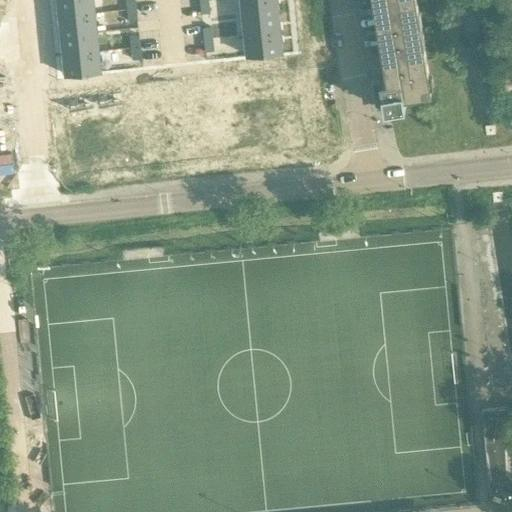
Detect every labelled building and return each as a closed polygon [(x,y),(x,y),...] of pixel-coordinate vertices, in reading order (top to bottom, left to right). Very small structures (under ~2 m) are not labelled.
[(94,0),(57,0),(59,17),(96,13),(94,0)] [(134,0),(126,0),(127,10),(136,9),(134,0)] [(277,0),(240,0),(242,17),(279,13),(277,0)] [(382,81),(382,82),(380,82),(382,94),(384,111),(406,107),(404,96),(431,92),(416,0),(379,0),(392,80),(382,81)] [(209,1),(201,2),(202,14),(210,13),(209,1)] [(136,9),(127,10),(129,22),(137,21),(136,9)] [(96,13),(59,17),(61,36),(98,32),(96,13)] [(279,13),(242,17),(244,36),(281,32),(279,13)] [(211,27),(203,28),(205,40),(213,39),(211,27)] [(98,32),(61,36),(63,55),(100,51),(98,32)] [(281,32),(244,36),(246,56),(283,52),(281,32)] [(138,35),(130,36),(131,48),(140,47),(138,35)] [(213,39),(205,40),(206,52),(214,51),(213,39)] [(140,47),(131,48),(133,60),(141,59),(140,47)] [(100,51),(63,55),(65,75),(102,71),(100,51)] [(279,68),(264,69),(265,77),(280,76),(279,68)] [(264,69),(249,71),(250,79),(265,77),(264,69)] [(235,72),(221,74),(221,82),(236,80),(235,72)] [(221,74),(206,75),(207,83),(221,82),(221,74)] [(192,77),(177,78),(178,86),(192,85),(192,77)] [(177,78),(162,80),(163,88),(178,86),(177,78)] [(148,81),(133,83),(134,91),(149,90),(148,81)] [(133,83),(118,85),(119,93),(134,91),(133,83)] [(104,86),(90,88),(90,96),(105,94),(104,86)] [(90,88),(75,89),(76,97),(90,96),(90,88)] [(290,98),(267,100),(267,107),(268,107),(272,144),(295,142),(290,98)] [(267,107),(246,109),(250,146),(272,144),(268,107),(267,107)] [(246,109),(224,111),(228,148),(250,146),(246,109)] [(181,110),(158,112),(163,155),(185,153),(181,116),(181,110)] [(224,111),(202,113),(206,151),(228,148),(224,111)] [(158,112),(136,114),(141,158),(163,155),(158,112)] [(181,116),(185,153),(206,151),(202,113),(181,116)] [(136,114),(114,117),(114,123),(115,123),(119,160),(141,158),(136,114)] [(114,123),(93,125),(97,162),(119,160),(115,123),(114,123)] [(93,125),(71,127),(74,165),(97,162),(93,125)] [(494,126),(484,127),(485,136),(495,135),(494,126)] [(511,440),(509,408),(483,410),(491,494),(511,491),(511,440)]
